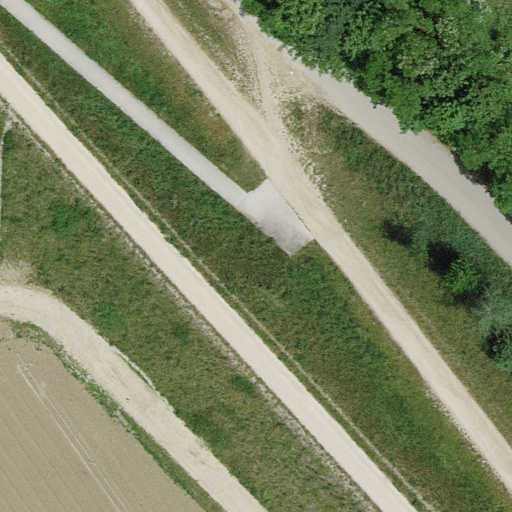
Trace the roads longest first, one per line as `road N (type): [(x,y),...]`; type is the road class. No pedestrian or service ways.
road 1 (track): [(0,70),(403,511)]
road 2 (track): [(511,469),(149,0)]
road 3 (unclassified): [(248,0),(511,238)]
road 4 (track): [(253,511),(79,332),(27,302),(0,297)]
